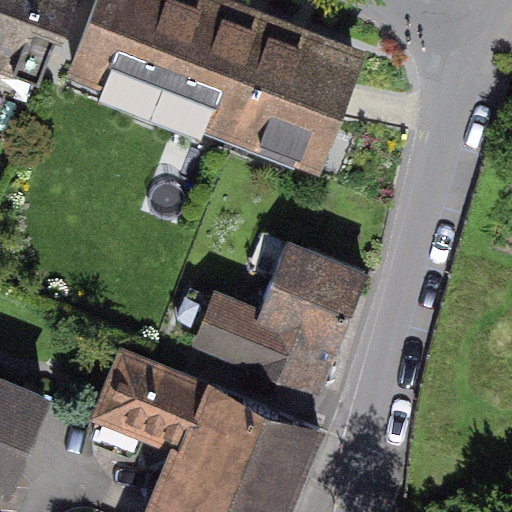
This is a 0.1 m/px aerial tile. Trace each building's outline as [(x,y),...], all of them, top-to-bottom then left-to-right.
[(85,0),(0,0),(0,115),(29,129),(85,0)] [(370,65),(203,0),(100,0),(66,87),(321,188),(370,65)] [(197,345),(326,391),(371,266),(290,238),(267,302),(218,284),(197,345)] [(294,511),(324,439),(120,356),(91,427),(173,461),(151,511),(294,511)] [(14,511),(56,413),(0,389),(0,510),(4,511),(14,511)]
